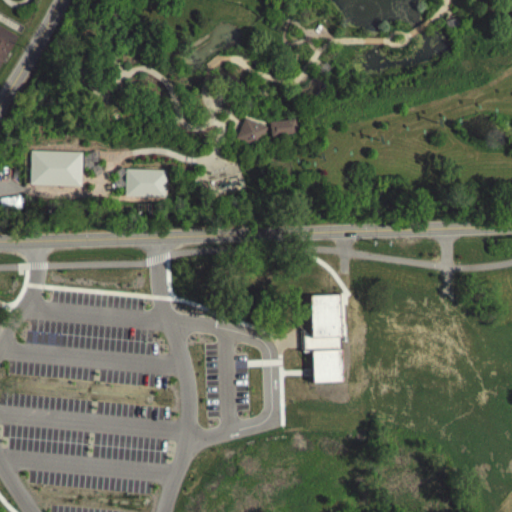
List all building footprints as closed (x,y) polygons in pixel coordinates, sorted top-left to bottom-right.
[(443,27),(446,25),(455,22),(458,30),(446,34),(443,27)] [(0,64),(13,43),(0,34),(0,64)] [(321,67),(327,72),(319,81),(313,76),(321,67)] [(263,132),(254,153),(232,144),(237,133),(239,129),(241,123),(263,132)] [(266,127),(292,124),(293,132),(294,139),(268,142),(266,127)] [(79,157),(77,191),(26,189),(27,155),(79,157)] [(163,175),(162,202),(122,201),(123,174),(163,175)] [(0,216),(20,215),(18,200),(0,201),(0,216)] [(336,300),(335,300),(306,301),(307,344),(299,336),(300,346),(300,348),(300,353),(300,357),(308,357),(308,375),(308,378),(309,380),(309,388),(339,387),(337,346),(336,300)]
